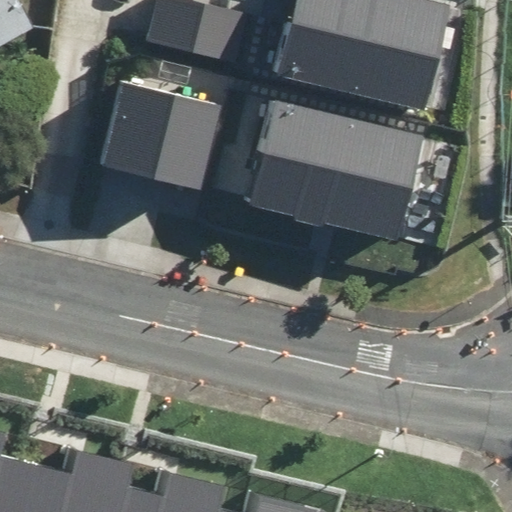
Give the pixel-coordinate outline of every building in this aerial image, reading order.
[(0,0),(0,40),(38,20),(27,0),(0,0)] [(147,0),(140,38),(218,55),(230,0),(147,0)] [(286,0),(270,57),(414,96),(440,0),(286,0)] [(123,64),(105,150),(189,168),(207,83),(123,64)] [(271,84),(240,194),(384,233),(414,123),(271,84)] [(0,426),(0,511),(306,511),(310,498),(0,426)]
